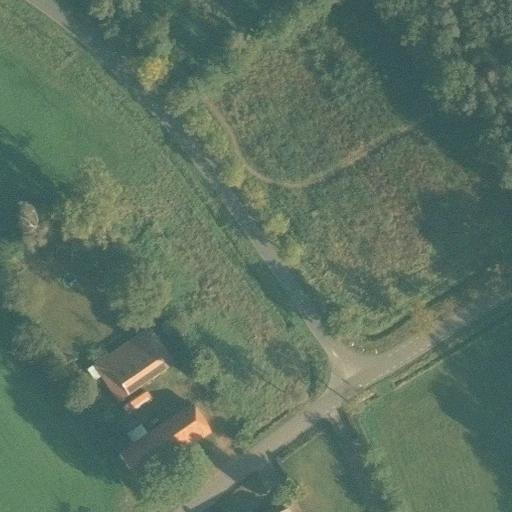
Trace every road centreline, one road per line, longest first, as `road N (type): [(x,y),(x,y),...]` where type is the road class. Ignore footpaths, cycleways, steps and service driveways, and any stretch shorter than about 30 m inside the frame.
road 1 (unclassified): [(37,0),(152,103),(356,383)]
road 2 (unclassified): [(190,511),(356,383)]
road 3 (unclassified): [(356,383),(511,289)]
